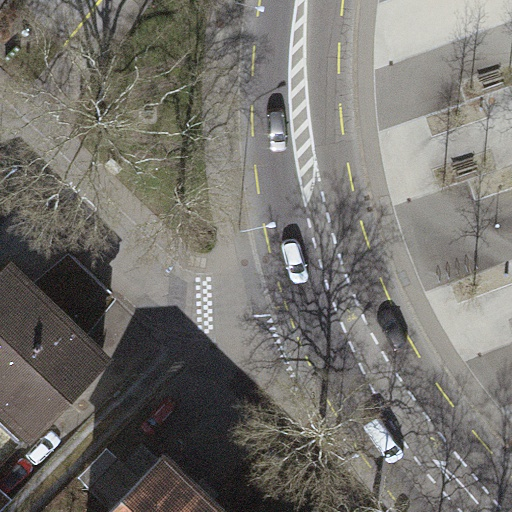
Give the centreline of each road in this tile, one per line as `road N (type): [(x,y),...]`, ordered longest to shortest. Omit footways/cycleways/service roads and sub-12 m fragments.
road 1 (residential): [(0,149),(149,292),(176,305),(206,311),(331,286)]
road 2 (primary): [(294,0),(299,172),(331,286)]
road 3 (primary): [(331,286),(405,424),(487,511)]
